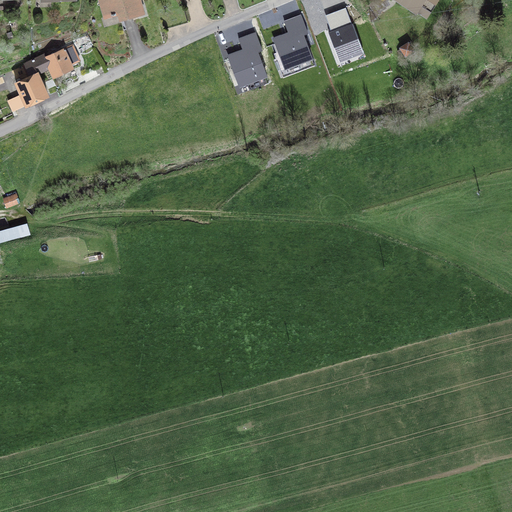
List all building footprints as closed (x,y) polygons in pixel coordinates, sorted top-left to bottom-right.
[(104,0),(101,1),(105,17),(116,15),(116,14),(119,13),(121,19),(142,13),(138,0),(104,0)] [(438,0),(396,0),(416,12),(423,0),(428,0),(436,5),(438,0)] [(385,2),(371,7),(374,13),(383,9),(383,8),(386,6),(385,2)] [(346,6),(326,14),(332,30),(328,31),(340,60),(364,51),(346,6)] [(165,27),(187,21),(183,7),(161,13),(165,29),(165,27)] [(301,14),(283,21),(287,31),(271,38),(284,71),(313,59),(304,34),(308,33),(301,14)] [(256,30),(239,37),(243,47),(226,53),(239,87),(268,75),(259,50),(263,49),(256,30)] [(91,40),(87,35),(74,40),(77,46),(91,40)] [(412,51),(408,44),(401,48),(405,55),(412,51)] [(50,67),(49,68),(53,77),(73,68),(69,60),(78,56),(72,45),(46,57),(50,67)] [(30,76),(15,82),(26,106),(48,96),(38,73),(49,68),(50,67),(46,57),(44,54),(24,64),(30,76)] [(3,199),(6,207),(20,202),(17,194),(3,199)] [(0,242),(29,235),(26,225),(0,231),(0,242)]
